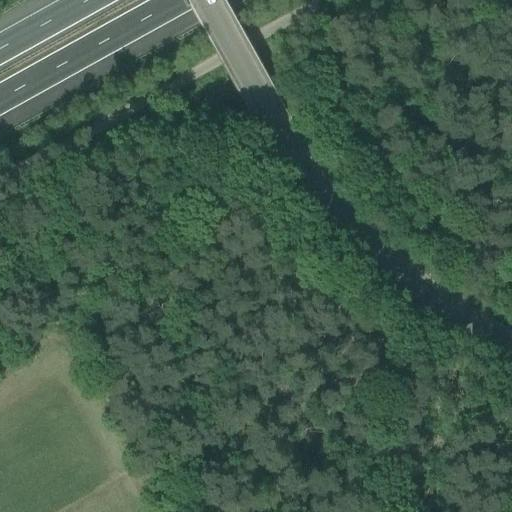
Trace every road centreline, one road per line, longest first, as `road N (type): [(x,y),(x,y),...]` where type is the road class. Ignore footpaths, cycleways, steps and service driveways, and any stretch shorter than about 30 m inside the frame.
road 1 (unclassified): [(511,341),(417,287),(323,200),(204,0)]
road 2 (track): [(329,0),(0,181)]
road 3 (motorway): [(0,101),(183,0)]
